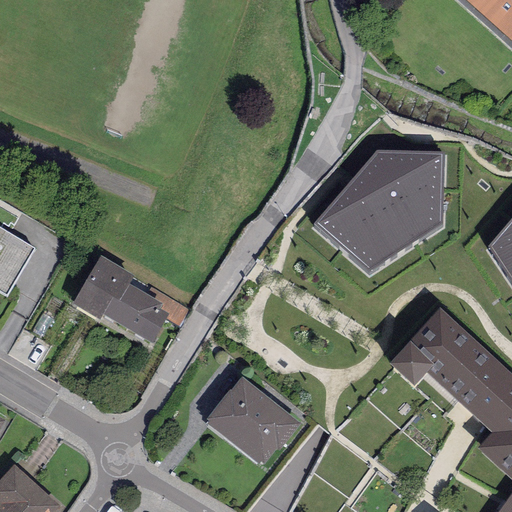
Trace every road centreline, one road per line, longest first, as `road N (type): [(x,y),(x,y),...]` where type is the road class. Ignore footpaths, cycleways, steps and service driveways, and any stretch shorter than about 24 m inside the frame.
road 1 (residential): [(117,460),(329,138),(351,89),(353,60),(337,0)]
road 2 (residential): [(0,378),(89,431),(117,460)]
